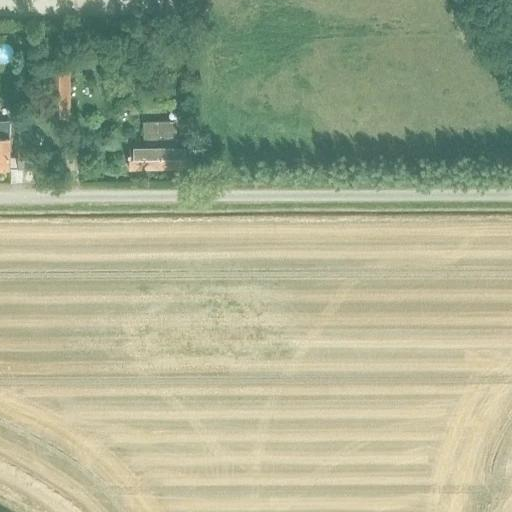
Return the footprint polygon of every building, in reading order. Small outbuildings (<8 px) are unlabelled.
[(71,64),(51,64),(51,117),(71,117),(71,107),(71,64)] [(0,120),(0,168),(10,169),(10,121),(0,120)] [(192,168),(192,147),(177,147),(176,127),(171,127),(171,121),(145,122),(146,147),(131,147),(131,169),(161,169),(192,168)] [(19,129),(19,147),(38,148),(39,148),(39,129),(19,129)] [(19,147),(18,169),(38,169),(38,148),(19,147)]
